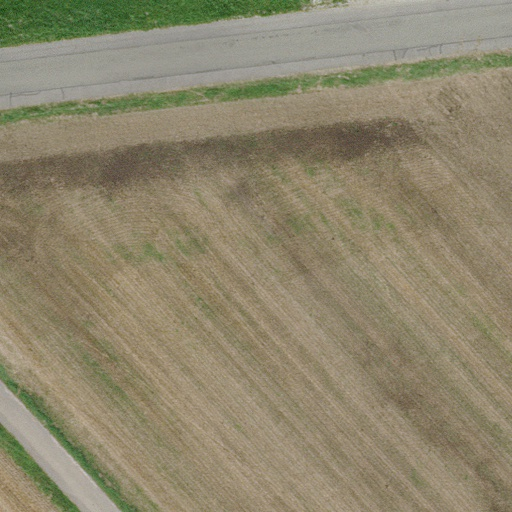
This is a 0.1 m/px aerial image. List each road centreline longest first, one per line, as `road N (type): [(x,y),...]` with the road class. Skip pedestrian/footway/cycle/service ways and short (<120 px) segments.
road 1 (unclassified): [(0,95),(511,33)]
road 2 (track): [(107,511),(0,394)]
